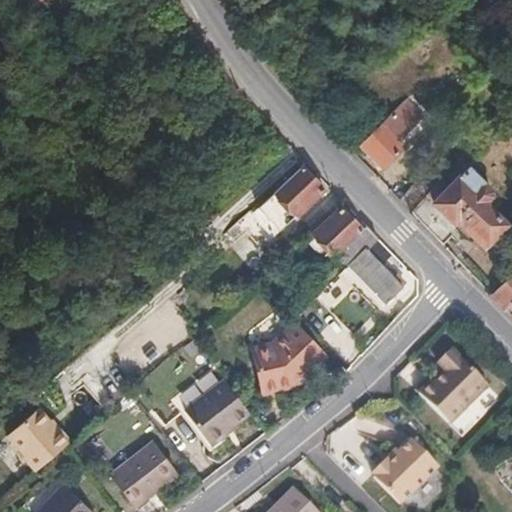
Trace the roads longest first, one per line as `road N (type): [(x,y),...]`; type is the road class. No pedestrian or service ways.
road 1 (tertiary): [(206,0),(255,74),(455,287)]
road 2 (residential): [(455,287),(328,413),(201,511)]
